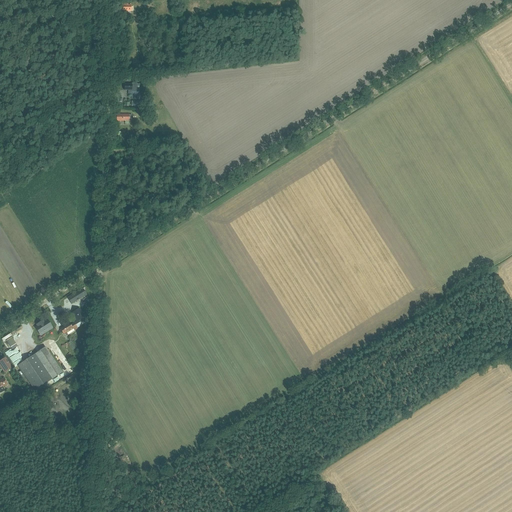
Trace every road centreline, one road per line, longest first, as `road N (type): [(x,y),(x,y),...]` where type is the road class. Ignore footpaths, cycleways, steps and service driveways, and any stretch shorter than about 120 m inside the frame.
road 1 (track): [(89,511),(99,267),(511,5)]
road 2 (unclassified): [(0,330),(99,267),(109,0)]
